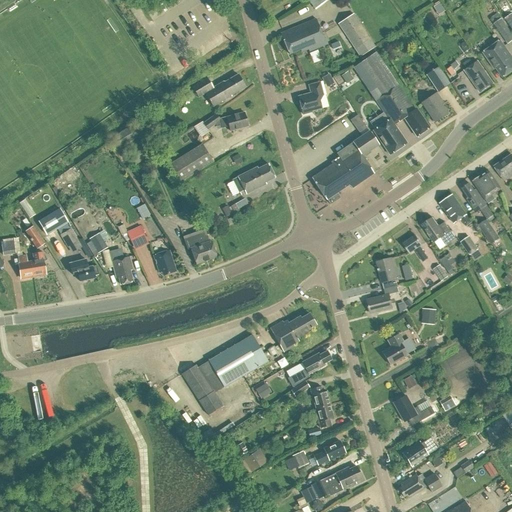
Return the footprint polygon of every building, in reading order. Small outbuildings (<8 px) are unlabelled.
[(504,10),(499,3),(503,0),(502,0),(491,0),(490,1),(499,14),(504,10)] [(497,13),(490,18),(494,24),(508,45),(511,42),(511,34),(501,19),(497,13)] [(338,24),(360,57),(375,47),(353,14),(338,24)] [(326,45),(316,19),(281,34),(289,55),(301,50),(301,52),(308,49),(309,52),(326,45)] [(496,68),(503,78),(511,71),(511,56),(501,41),(483,53),(494,70),(496,68)] [(459,46),(464,53),(469,50),(464,43),(459,46)] [(373,131),(389,155),(406,144),(394,125),(403,118),(416,137),(429,129),(416,110),(414,111),(376,53),(353,68),(388,121),(373,131)] [(464,71),(480,93),(493,84),(478,62),(473,65),(470,60),(467,62),(465,61),(463,62),(464,64),(463,64),(467,69),(464,71)] [(449,84),(438,67),(426,75),(438,92),(449,84)] [(451,67),(446,70),(451,76),(455,73),(451,67)] [(352,78),(347,72),(341,76),(345,82),(352,78)] [(231,96),(246,87),(238,74),(214,89),(207,77),(192,87),(199,98),(205,94),(213,107),(222,102),(232,97),(231,96)] [(321,79),(327,88),(334,84),(329,75),(321,79)] [(323,95),(320,82),(308,85),(311,93),(298,97),(303,115),(312,112),(312,111),(322,109),(318,96),(323,95)] [(421,103),(435,123),(447,114),(439,101),(441,100),(436,93),(421,103)] [(216,125),(217,127),(221,125),(222,128),(229,126),(230,132),(248,127),(245,113),(219,120),(217,121),(214,116),(204,123),(208,130),(216,125)] [(367,130),(358,116),(350,121),(360,135),(367,130)] [(196,132),(204,127),(199,119),(191,124),(196,132)] [(113,138),(120,148),(144,132),(138,122),(113,138)] [(327,200),(330,205),(339,198),(336,193),(349,184),(352,188),(374,173),(362,156),(379,145),(369,131),(336,154),(339,157),(331,162),(332,164),(311,178),(326,200),(327,200)] [(156,154),(149,143),(128,156),(135,167),(156,154)] [(203,145),(171,166),(182,183),(214,162),(203,145)] [(231,158),(234,166),(242,163),(238,155),(231,158)] [(495,167),(505,181),(511,176),(511,155),(495,167)] [(55,181),(51,184),(55,189),(77,171),(70,162),(52,176),(55,181)] [(258,169),(258,167),(238,177),(232,180),(239,193),(244,190),(246,194),(266,185),(266,183),(276,178),(269,163),(258,169)] [(480,176),(473,181),(473,182),(488,204),(495,199),(492,195),(501,189),(490,172),(487,172),(480,177),(480,176)] [(470,184),(462,189),(469,198),(467,200),(476,213),(481,210),(488,220),(493,216),(486,206),(487,205),(476,190),(475,191),(470,184)] [(472,223),(467,216),(467,215),(453,195),(440,204),(454,224),(461,220),(466,227),(472,223)] [(244,199),(235,205),(238,209),(247,204),(244,199)] [(144,205),(136,209),(142,219),(150,215),(144,205)] [(59,209),(38,222),(46,236),(68,223),(59,209)] [(201,225),(196,212),(186,215),(188,221),(192,219),(195,228),(201,225)] [(438,225),(433,218),(422,226),(434,243),(441,238),(446,246),(456,239),(445,223),(440,226),(438,225)] [(484,223),(478,227),(489,241),(494,237),(484,223)] [(33,227),(25,233),(37,249),(44,244),(33,227)] [(140,227),(126,233),(130,240),(144,234),(140,227)] [(195,262),(196,265),(217,258),(216,255),(217,255),(213,244),(212,244),(211,241),(209,241),(205,229),(183,237),(188,250),(191,249),(191,251),(195,262)] [(82,249),(71,230),(60,237),(70,255),(82,249)] [(90,239),(99,253),(109,247),(100,233),(90,239)] [(147,242),(144,234),(139,236),(143,244),(147,242)] [(416,236),(403,244),(409,254),(415,250),(423,262),(428,259),(420,247),(422,245),(416,236)] [(469,258),(470,257),(475,264),(483,258),(469,238),(460,245),(469,258)] [(1,242),(3,256),(16,254),(14,240),(1,242)] [(30,261),(33,278),(47,276),(45,264),(49,262),(45,254),(43,254),(42,251),(33,253),(34,260),(30,261)] [(170,251),(153,256),(159,273),(162,273),(163,276),(174,273),(173,269),(175,268),(170,251)] [(18,263),(20,280),(33,278),(30,261),(28,261),(27,255),(18,256),(19,263),(18,263)] [(118,279),(120,285),(134,282),(131,271),(132,270),(133,269),(130,256),(111,261),(116,279),(118,279)] [(382,283),(384,289),(397,286),(395,280),(397,279),(392,258),(376,262),(381,283),(382,283)] [(445,258),(440,262),(450,277),(455,273),(452,268),(445,259),(445,258)] [(78,273),(80,282),(95,278),(95,276),(99,275),(97,266),(88,268),(86,260),(70,264),(72,275),(78,273)] [(448,278),(440,266),(433,270),(441,282),(448,278)] [(367,300),(371,314),(393,308),(389,294),(398,292),(397,286),(384,289),(385,295),(367,300)] [(414,304),(410,300),(405,303),(408,308),(414,304)] [(269,329),(283,354),(294,347),(293,346),(299,343),(297,340),(309,333),(308,331),(316,327),(309,314),(301,319),(300,317),(288,324),(286,321),(283,323),(282,322),(270,329),(269,329)] [(430,320),(434,331),(443,327),(438,316),(430,320)] [(422,322),(411,326),(417,341),(428,336),(422,322)] [(400,343),(403,342),(398,334),(387,341),(391,348),(383,353),(389,365),(407,355),(400,343)] [(267,363),(251,336),(206,363),(222,390),(267,363)] [(327,351),(316,357),(315,355),(301,363),(305,369),(287,379),(292,388),(309,376),(308,375),(325,366),(324,364),(331,360),(327,352),(327,351)] [(288,367),(297,360),(294,356),(286,363),(288,367)] [(182,374),(208,415),(222,406),(196,365),(182,374)] [(401,386),(412,383),(409,373),(398,377),(401,386)] [(305,382),(291,391),(295,397),(309,387),(305,382)] [(263,385),(255,390),(260,399),(268,394),(263,385)] [(313,403),(315,410),(330,406),(326,392),(323,393),(321,387),(310,390),(313,403)] [(393,403),(404,422),(418,414),(422,421),(434,414),(430,407),(420,412),(417,407),(413,409),(406,396),(393,403)] [(450,397),(439,402),(445,413),(456,408),(450,397)] [(316,416),(320,429),(331,426),(329,420),(334,419),(330,406),(315,410),(317,416),(316,416)] [(442,427),(448,436),(461,427),(455,418),(442,427)] [(319,429),(308,431),(309,437),(320,434),(319,429)] [(217,432),(212,436),(209,431),(198,438),(205,448),(216,441),(215,440),(220,437),(217,432)] [(437,449),(430,438),(421,445),(419,442),(402,454),(411,467),(428,456),(427,455),(437,449)] [(247,452),(241,442),(234,446),(240,456),(247,452)] [(340,442),(323,450),(324,451),(313,457),(317,466),(328,461),(328,462),(345,454),(340,442)] [(256,452),(243,460),(251,472),(263,464),(256,452)] [(303,453),(292,458),(293,460),(284,464),(288,474),(308,465),(303,453)] [(416,464),(419,470),(431,463),(427,457),(416,464)] [(432,462),(435,468),(442,463),(438,458),(432,462)] [(452,473),(457,479),(473,467),(469,460),(460,466),(461,467),(452,473)] [(311,487),(301,492),(306,503),(312,500),(316,498),(317,501),(328,495),(330,497),(356,485),(355,483),(362,480),(356,466),(348,470),(348,468),(311,486),(311,487)] [(407,495),(409,498),(424,489),(427,487),(431,493),(441,487),(434,474),(420,482),(416,476),(401,485),(402,487),(399,489),(404,497),(407,495)] [(471,511),(465,502),(449,511),(471,511)]
